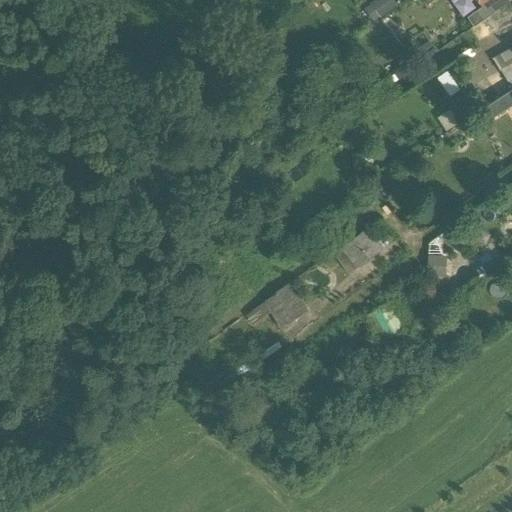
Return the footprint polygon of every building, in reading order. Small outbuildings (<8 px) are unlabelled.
[(375,0),(366,7),(375,20),(399,4),(395,0),(375,0)] [(473,0),(454,0),(467,16),(479,6),(473,0)] [(483,4),(467,16),(474,26),(496,11),(488,0),(483,4)] [(511,66),(502,72),(507,81),(511,77),(511,66)] [(511,96),(509,91),(484,108),(491,119),(511,104),(511,96)] [(383,248),(368,227),(355,236),(370,257),(383,248)] [(291,282),(277,293),(292,319),(307,310),(291,282)]
